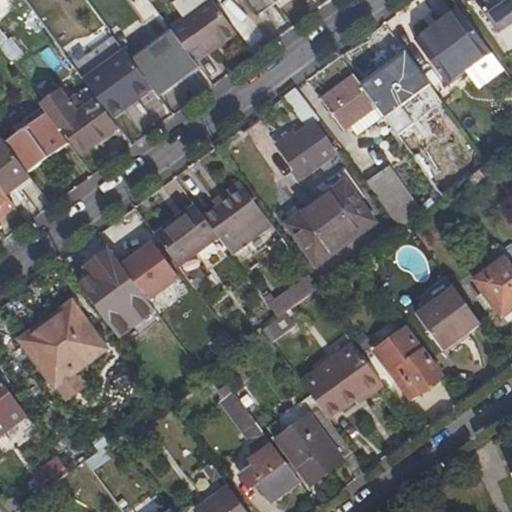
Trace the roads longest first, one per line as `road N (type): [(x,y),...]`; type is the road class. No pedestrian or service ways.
road 1 (residential): [(0,278),(377,0)]
road 2 (residential): [(348,511),(511,391)]
